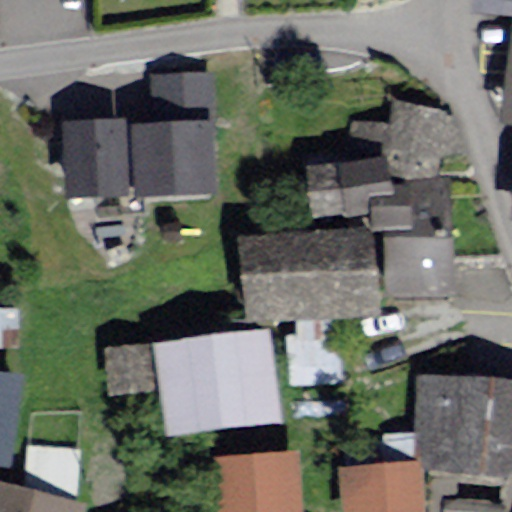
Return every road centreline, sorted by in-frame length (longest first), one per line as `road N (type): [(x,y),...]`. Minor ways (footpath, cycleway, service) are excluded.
road 1 (residential): [(0,68),(359,33),(449,46)]
road 2 (residential): [(449,46),(511,214)]
